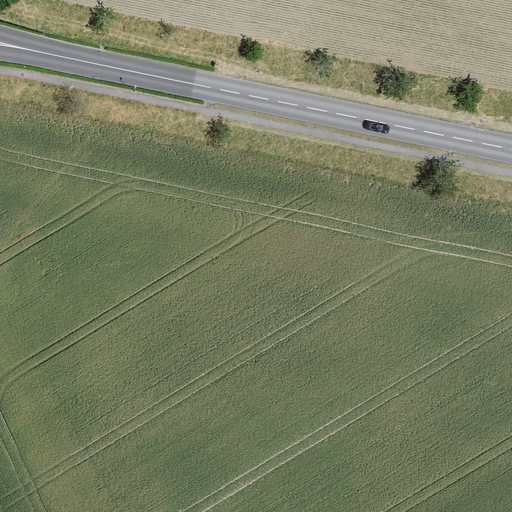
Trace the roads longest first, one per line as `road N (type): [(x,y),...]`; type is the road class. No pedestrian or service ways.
road 1 (tertiary): [(511,148),(161,76)]
road 2 (tertiary): [(0,44),(161,76)]
